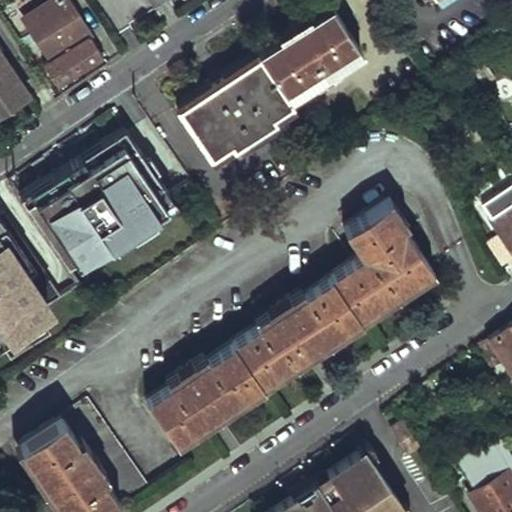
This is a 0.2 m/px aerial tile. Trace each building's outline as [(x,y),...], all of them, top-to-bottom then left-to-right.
[(67,0),(52,0),(24,18),(50,57),(41,63),(55,86),(101,57),(86,33),(89,31),(67,0)] [(91,0),(115,34),(164,0),(91,0)] [(330,67),(360,47),(329,1),(257,50),(258,52),(274,75),(288,95),(317,76),(320,79),(334,71),(330,67)] [(258,52),(178,105),(211,155),(230,141),(232,145),(274,118),(273,114),(291,100),(274,75),(258,52)] [(0,107),(24,91),(0,53),(0,107)] [(168,194),(121,124),(19,192),(66,263),(168,194)] [(479,208),(511,256),(511,199),(505,190),(479,208)] [(359,252),(143,396),(173,438),(429,263),(384,198),(342,227),(359,252)] [(29,255),(0,212),(0,333),(46,303),(18,262),(29,255)] [(511,318),(478,342),(492,363),(503,356),(511,370),(511,318)] [(18,440),(68,511),(99,511),(118,499),(121,504),(148,485),(85,395),(18,440)] [(404,417),(393,425),(409,449),(420,442),(404,417)] [(467,490),(479,511),(511,511),(511,462),(497,439),(455,463),(471,488),(467,490)] [(292,493),(264,511),(397,511),(404,507),(363,445),(327,469),(329,472),(317,481),(327,496),(319,501),(309,486),(294,496),(292,493)] [(327,496),(317,481),(309,486),(319,501),(327,496)]
